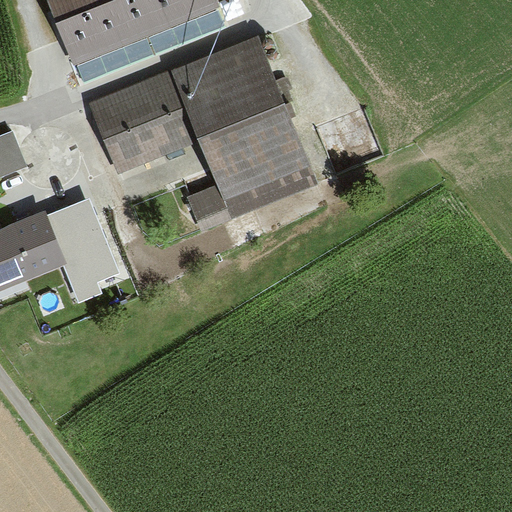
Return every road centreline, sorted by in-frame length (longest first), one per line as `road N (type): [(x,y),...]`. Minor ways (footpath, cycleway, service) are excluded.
road 1 (track): [(0,110),(181,38)]
road 2 (unclassified): [(0,364),(112,511)]
